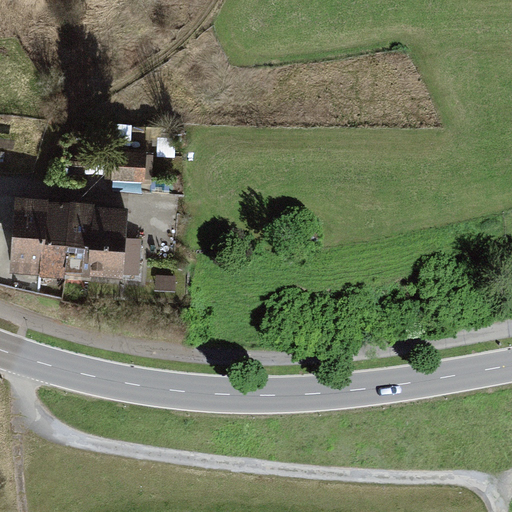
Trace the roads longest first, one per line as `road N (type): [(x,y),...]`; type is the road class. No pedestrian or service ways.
road 1 (track): [(17,356),(25,410),(95,444),(338,475),(476,479),(500,511)]
road 2 (secondary): [(511,366),(331,393),(211,394),(118,382),(0,350)]
